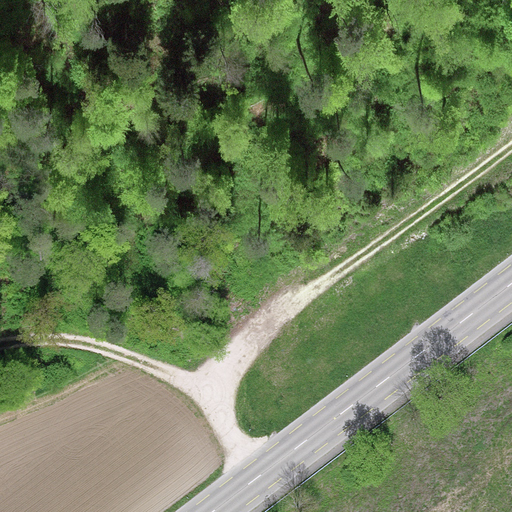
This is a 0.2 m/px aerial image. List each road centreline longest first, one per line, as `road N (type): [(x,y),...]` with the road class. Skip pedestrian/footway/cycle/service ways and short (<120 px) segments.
road 1 (track): [(208,392),(298,301),(511,144)]
road 2 (primary): [(211,511),(511,283)]
road 3 (track): [(0,343),(34,337),(94,345),(189,381),(208,392),(255,479)]
